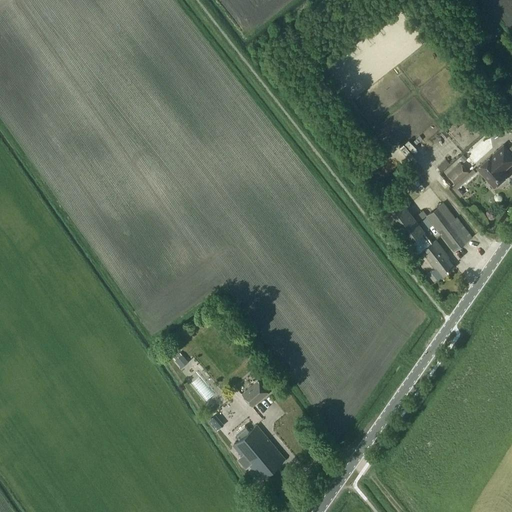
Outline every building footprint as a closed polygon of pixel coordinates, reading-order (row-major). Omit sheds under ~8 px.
[(496,61),(489,53),(483,58),(490,66),(496,61)] [(495,126),(490,130),(495,136),(500,132),(495,126)] [(428,148),(446,134),(442,129),(424,143),(428,148)] [(511,162),(511,154),(504,145),(492,156),(491,155),(477,167),(495,186),(501,181),(502,182),(508,177),(507,176),(508,175),(504,170),(511,162)] [(468,172),(468,171),(460,162),(447,174),(448,175),(443,179),(449,186),(450,187),(450,188),(468,172)] [(475,171),(473,168),(452,187),(460,197),(464,193),(457,186),(475,171)] [(396,189),(413,174),(408,169),(391,183),(396,189)] [(430,244),(422,233),(425,231),(398,196),(381,209),(408,244),(417,256),(422,251),(435,268),(437,267),(443,276),(455,267),(445,254),(446,253),(436,240),(430,244)] [(454,251),(473,237),(457,217),(455,218),(443,202),(427,215),(454,251)] [(418,220),(426,214),(423,209),(415,216),(418,220)] [(409,261),(412,265),(419,259),(415,255),(409,261)] [(210,324),(218,318),(214,311),(206,317),(210,324)] [(183,354),(176,360),(182,368),(190,362),(183,354)] [(269,394),(254,376),(249,380),(253,385),(241,394),(253,407),(269,394)] [(257,425),(251,430),(246,425),(236,433),(241,438),(233,445),(242,456),(243,462),(248,464),(249,464),(262,479),(285,459),(257,425)]
